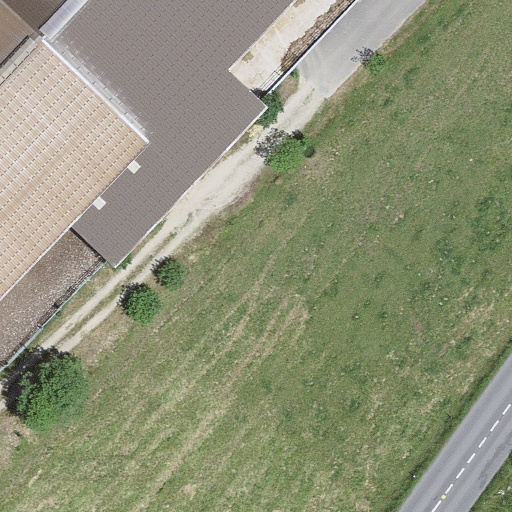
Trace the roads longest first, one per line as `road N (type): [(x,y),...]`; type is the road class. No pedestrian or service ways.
road 1 (track): [(414,0),(142,284),(0,412)]
road 2 (secondary): [(432,511),(511,401)]
